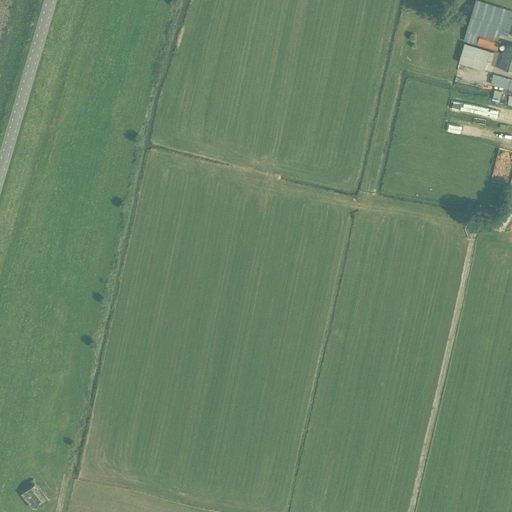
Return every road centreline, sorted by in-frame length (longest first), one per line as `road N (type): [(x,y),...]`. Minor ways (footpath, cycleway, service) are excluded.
road 1 (track): [(511,210),(499,229),(474,230),(412,511)]
road 2 (tertiary): [(0,182),(53,0)]
